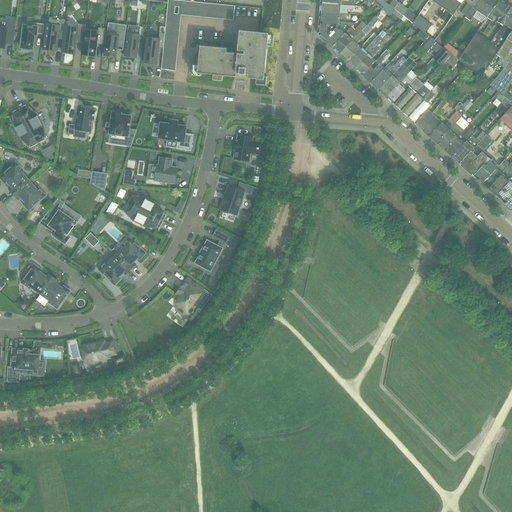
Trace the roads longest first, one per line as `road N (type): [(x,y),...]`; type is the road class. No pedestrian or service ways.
road 1 (tertiary): [(511,238),(387,124),(293,113)]
road 2 (residential): [(213,106),(185,225),(152,281),(104,315)]
road 3 (residential): [(213,106),(1,75)]
road 4 (residential): [(0,217),(89,288),(104,315)]
